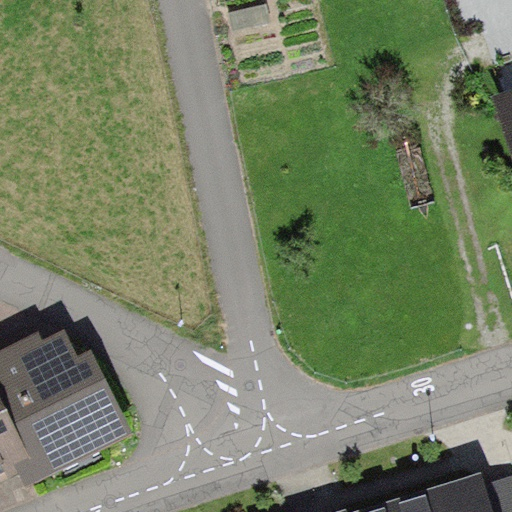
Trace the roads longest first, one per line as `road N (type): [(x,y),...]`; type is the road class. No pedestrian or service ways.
road 1 (residential): [(281,441),(183,0)]
road 2 (residential): [(0,274),(89,317),(164,375),(202,468)]
road 3 (residential): [(281,441),(511,370)]
road 4 (residential): [(77,511),(202,468)]
